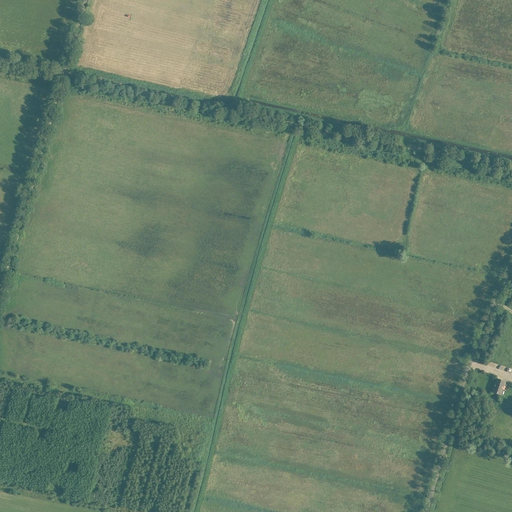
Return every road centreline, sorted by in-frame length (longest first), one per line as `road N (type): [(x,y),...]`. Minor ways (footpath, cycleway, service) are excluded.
road 1 (track): [(511,170),(63,74)]
road 2 (unclassified): [(425,511),(475,348),(511,267)]
road 3 (track): [(63,74),(0,291)]
